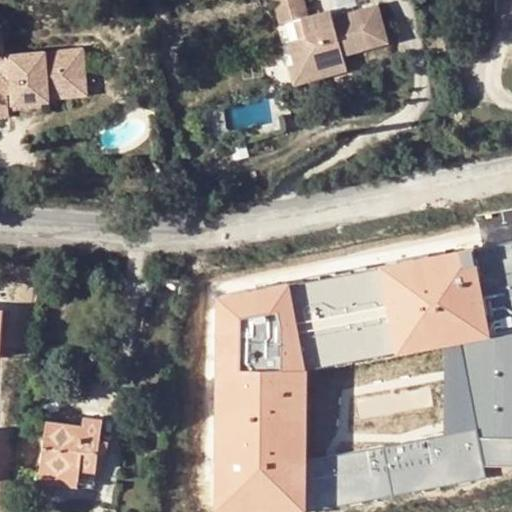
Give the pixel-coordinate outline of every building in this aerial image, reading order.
[(324,11),(311,15),(306,0),(275,0),(282,22),(295,19),(300,38),(293,39),(299,63),(315,58),(320,74),(349,66),(345,55),(391,41),(379,3),(334,16),(336,21),(327,24),(324,11)] [(334,16),(332,8),(324,11),(327,24),(336,21),(334,16)] [(11,83),(13,100),(87,92),(82,44),(8,53),(11,83)] [(11,83),(8,53),(7,46),(0,46),(0,47),(1,53),(0,52),(0,84),(5,84),(11,83)] [(299,63),(304,79),(320,74),(315,58),(299,63)] [(0,112),(8,112),(5,84),(0,84),(0,112)] [(511,328),(511,241),(220,298),(218,477),(226,477),(225,511),(305,511),(487,477),(484,463),(477,427),(445,433),(308,460),(309,368),(446,342),(511,328)] [(445,433),(477,427),(484,463),(511,463),(511,328),(446,342),(445,433)] [(96,469),(98,453),(98,449),(100,437),(103,416),(85,414),(84,423),(48,418),(42,463),(80,468),(96,469)] [(40,477),(79,483),(80,468),(42,463),(40,477)]
